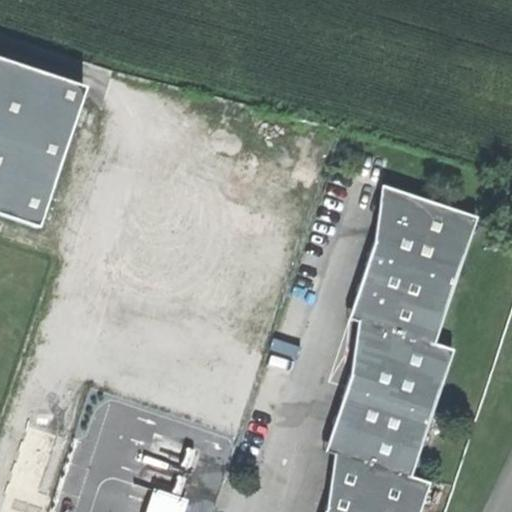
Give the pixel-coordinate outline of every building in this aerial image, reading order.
[(0,214),(39,227),(85,87),(0,58),(0,214)] [(381,185),(374,239),(391,189),(381,185)] [(419,511),(429,483),(410,477),(417,457),(452,351),(433,345),(475,218),(391,189),(374,239),(356,292),(361,294),(357,322),(367,326),(350,374),(332,426),(339,428),(334,455),(343,458),(327,506),(324,511),(419,511)] [(346,319),(357,322),(361,294),(356,292),(346,319)] [(357,322),(350,374),(367,326),(357,322)] [(324,452),(334,455),(339,428),(332,426),(324,452)] [(331,476),(327,506),(343,458),(334,455),(331,476)] [(180,511),(186,498),(151,486),(141,511),(180,511)]
